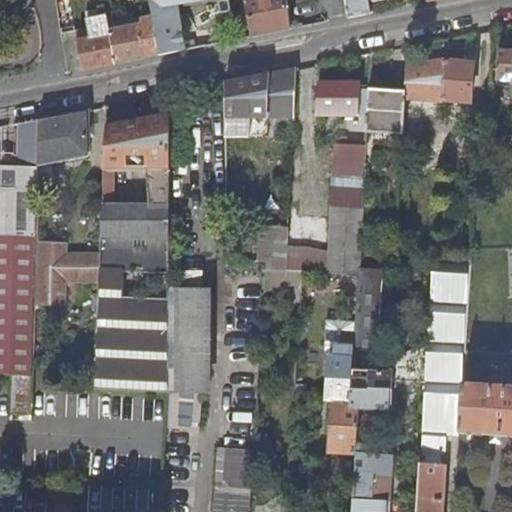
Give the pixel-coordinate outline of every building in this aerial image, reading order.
[(188,0),(150,0),(153,17),(159,56),(184,51),(182,43),(189,42),(186,28),(192,27),(188,0)] [(244,0),(252,38),(272,34),(291,30),(286,0),(244,0)] [(369,0),(347,0),(350,18),(362,15),(371,14),(369,1),(369,0)] [(90,40),(77,43),(83,71),(97,68),(117,65),(110,30),(105,8),(98,9),(100,18),(87,20),(89,32),(90,40)] [(142,25),(110,30),(117,65),(140,60),(159,56),(153,17),(142,19),(142,25)] [(62,22),(66,45),(77,43),(75,35),(72,20),(62,22)] [(90,40),(89,32),(75,35),(77,43),(90,40)] [(83,71),(77,43),(66,45),(70,74),(83,71)] [(511,50),(500,50),(498,80),(511,80),(511,50)] [(442,61),(409,67),(407,91),(407,98),(472,103),(475,63),(442,61)] [(269,117),(295,116),(296,69),(265,75),(227,83),(228,136),(268,137),(269,117)] [(337,146),(367,147),(367,145),(368,127),(361,126),(362,86),(363,84),(319,83),(318,114),(354,115),(353,123),(354,123),(353,131),(359,132),(359,139),(337,139),(337,146)] [(361,126),(368,127),(371,91),(372,86),(362,86),(361,126)] [(407,91),(371,91),(368,127),(367,145),(403,148),(407,98),(407,91)] [(92,153),(90,110),(80,112),(41,120),(39,166),(89,157),(92,153)] [(148,170),(171,171),(171,115),(107,128),(107,136),(106,169),(148,170)] [(13,168),(13,174),(39,175),(39,166),(41,120),(20,124),(18,156),(14,156),(13,168)] [(332,246),(361,247),(367,147),(337,146),(332,246)] [(0,234),(37,236),(39,183),(13,183),(13,174),(13,168),(0,167),(0,234)] [(171,171),(148,170),(152,207),(171,208),(171,171)] [(115,173),(106,172),(104,206),(113,206),(115,173)] [(13,183),(39,183),(39,175),(13,174),(13,183)] [(113,206),(104,206),(101,256),(100,282),(95,368),(94,390),(138,391),(138,388),(169,392),(169,388),(170,309),(123,309),(124,273),(170,274),(171,208),(152,207),(113,206)] [(288,247),(289,228),(263,226),(266,260),(267,260),(269,260),(269,259),(287,260),(288,247)] [(0,374),(13,376),(33,377),(33,366),(35,305),(37,241),(37,236),(0,234),(0,374)] [(100,282),(101,256),(66,255),(66,242),(37,241),(35,305),(63,305),(65,282),(100,282)] [(360,263),(361,247),(332,246),(331,254),(330,271),(360,271),(360,263)] [(311,248),(288,247),(287,260),(286,272),(304,272),(330,271),(331,254),(311,248)] [(434,252),(434,263),(471,266),(472,254),(434,252)] [(269,259),(269,260),(268,272),(286,272),(287,260),(269,259)] [(383,265),(360,263),(360,271),(357,332),(354,370),(367,370),(377,371),(383,265)] [(429,332),(467,334),(471,266),(434,263),(431,292),(395,290),(394,303),(431,305),(429,332)] [(267,284),(303,284),(304,272),(286,272),(268,272),(267,284)] [(203,290),(170,290),(170,309),(169,388),(201,389),(203,290)] [(334,452),(356,455),(357,442),(360,408),(352,407),(353,390),(354,370),(357,332),(348,331),(347,347),(335,347),(335,358),(332,357),(329,400),(332,400),(332,413),(336,413),(334,452)] [(467,334),(429,332),(428,342),(466,345),(467,334)] [(466,345),(428,342),(421,451),(446,452),(447,433),(461,435),(461,434),(464,384),(466,345)] [(366,390),(353,390),(352,407),(360,408),(390,411),(392,372),(389,372),(377,371),(367,370),(366,390)] [(366,390),(367,370),(354,370),(353,390),(366,390)] [(33,377),(13,376),(12,414),(32,415),(33,377)] [(461,434),(511,437),(511,387),(464,384),(461,434)] [(200,432),(201,395),(169,392),(169,393),(167,431),(200,432)] [(394,445),(357,442),(356,455),(352,490),(351,511),(389,511),(391,494),(402,495),(405,463),(393,462),(394,445)] [(250,511),(255,452),(219,449),(214,511),(250,511)] [(446,458),(421,456),(421,463),(417,511),(441,511),(445,465),(446,458)] [(282,511),(284,491),(269,490),(267,511),(282,511)] [(77,511),(78,492),(63,492),(62,511),(77,511)]
